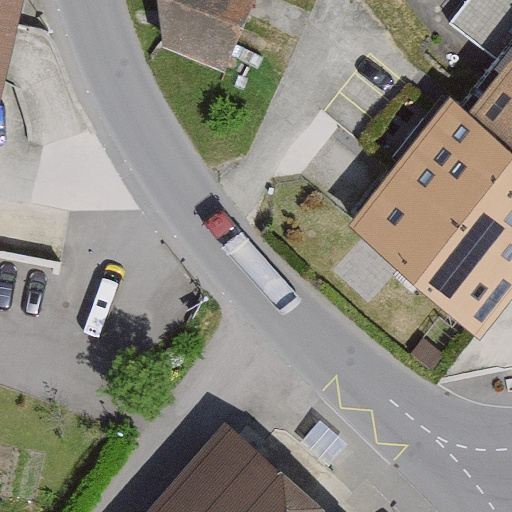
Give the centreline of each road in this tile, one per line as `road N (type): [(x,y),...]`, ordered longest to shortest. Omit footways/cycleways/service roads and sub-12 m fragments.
road 1 (tertiary): [(273,302),(211,243),(153,154),(115,84),(84,0)]
road 2 (tertiary): [(511,487),(436,441),(273,302)]
road 3 (residential): [(110,511),(273,302)]
